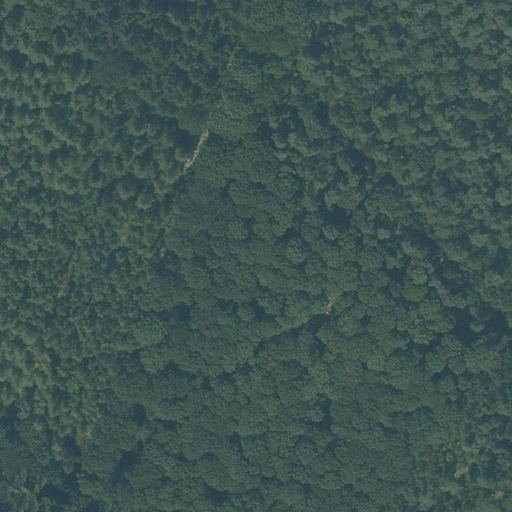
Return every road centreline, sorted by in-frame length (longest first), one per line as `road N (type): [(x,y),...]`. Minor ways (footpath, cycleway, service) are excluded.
road 1 (track): [(91,511),(274,28)]
road 2 (track): [(274,28),(511,319)]
road 3 (track): [(300,511),(117,442)]
road 4 (track): [(0,417),(97,497)]
